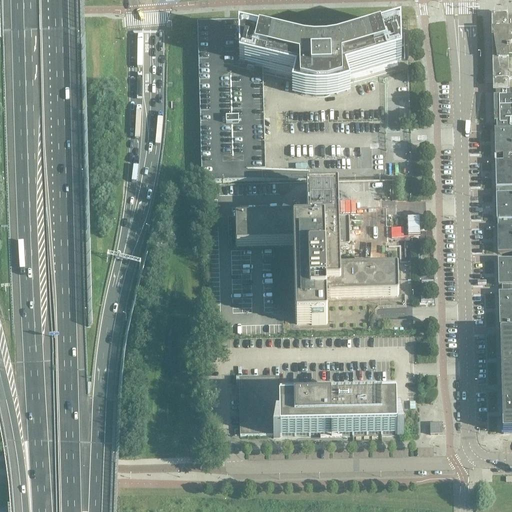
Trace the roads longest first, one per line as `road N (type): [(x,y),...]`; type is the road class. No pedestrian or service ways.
road 1 (motorway): [(19,0),(40,511)]
road 2 (motorway): [(70,511),(57,0)]
road 3 (motorway): [(94,511),(97,381),(141,161),(146,25)]
road 4 (unclassified): [(0,466),(470,460)]
road 5 (unclassified): [(470,460),(459,102)]
road 6 (motorway): [(0,363),(27,511)]
